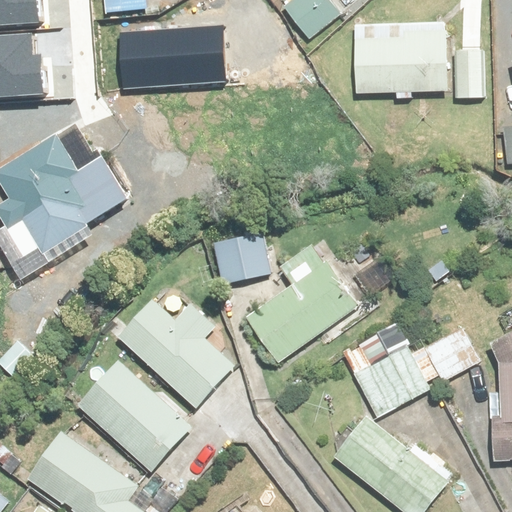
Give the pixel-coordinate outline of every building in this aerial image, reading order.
[(335,0),(297,0),(287,9),(315,43),(348,15),(335,0)] [(458,24),(361,24),(361,97),(456,97),(456,103),(492,103),(492,52),(458,52),(458,24)] [(90,174),(65,134),(1,173),(17,199),(1,209),(12,228),(0,235),(19,267),(47,250),(53,259),(115,222),(112,216),(137,201),(112,160),(90,174)] [(270,235),(220,244),(228,287),(278,278),(270,235)] [(299,286),(253,319),(285,363),(322,336),(327,344),(347,329),(343,323),(365,307),(320,244),(286,269),(299,286)] [(160,301),(125,340),(202,410),(242,366),(214,340),(224,328),(199,305),(183,322),(160,301)] [(406,328),(349,356),(381,418),(436,390),(433,385),(446,378),(449,384),(502,357),(507,366),(506,418),(500,418),(500,463),(511,463),(511,340),(501,346),(489,321),(419,354),(406,328)] [(201,427),(126,360),(83,408),(158,475),(201,427)] [(431,511),(457,479),(373,417),(340,461),(408,511),(431,511)] [(68,435),(34,483),(75,511),(145,511),(133,503),(144,487),(68,435)] [(0,511),(7,511),(16,501),(0,488),(0,511)] [(51,511),(31,499),(21,511),(51,511)]
